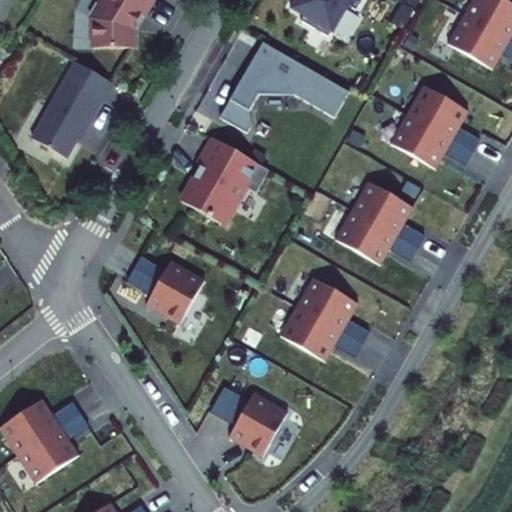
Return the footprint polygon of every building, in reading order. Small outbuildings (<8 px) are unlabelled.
[(107,44),(147,43),(146,23),(154,9),(157,11),(162,0),(111,0),(113,1),(106,15),(107,44)] [(306,0),(313,4),(310,10),(338,26),(352,0),(306,0)] [(511,0),(480,0),(477,6),(511,25),(511,0)] [(501,57),(511,37),(511,25),(477,6),(461,35),(501,57)] [(232,110),(259,125),(264,118),(262,99),(271,84),(306,86),(346,109),(361,82),(275,34),(232,110)] [(122,75),(88,58),(79,76),(77,75),(48,132),(84,150),(99,121),(101,122),(115,94),(113,93),(122,75)] [(477,100),(437,78),(421,107),(461,129),(477,100)] [(461,129),(421,107),(405,136),(444,158),(461,129)] [(194,193),(235,215),(246,197),(249,199),(259,179),(269,185),(282,161),(226,130),(215,151),(218,153),(194,193)] [(423,196),(383,174),(367,203),(406,225),(423,196)] [(390,254),(406,225),(367,203),(350,232),(390,254)] [(210,279),(176,261),(172,268),(148,254),(134,278),(158,292),(154,299),(188,319),(210,279)] [(104,257),(89,277),(112,294),(127,274),(104,257)] [(368,293),(328,271),(312,300),(352,322),(368,293)] [(0,314),(0,313),(0,292),(13,283),(5,272),(0,275),(0,314)] [(352,322),(312,300),(296,329),(336,351),(352,322)] [(250,419),(246,427),(279,445),(301,406),(267,388),(263,395),(239,382),(226,406),(250,419)] [(54,394),(16,419),(34,447),(95,406),(88,395),(65,410),(54,394)] [(102,417),(95,406),(34,447),(53,475),(91,449),(80,433),(102,417)] [(133,511),(123,497),(100,511),(160,511),(164,509),(157,499),(136,511),(133,511)]
